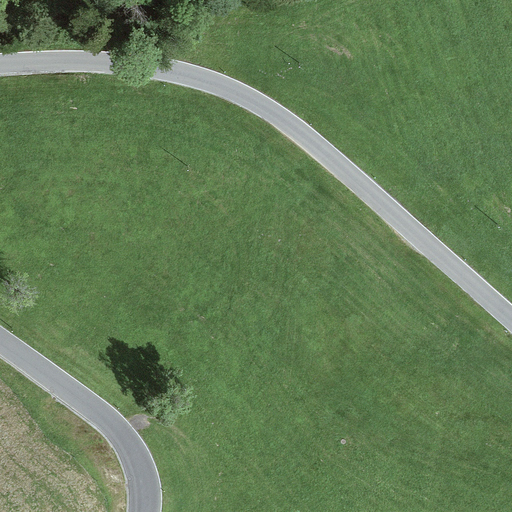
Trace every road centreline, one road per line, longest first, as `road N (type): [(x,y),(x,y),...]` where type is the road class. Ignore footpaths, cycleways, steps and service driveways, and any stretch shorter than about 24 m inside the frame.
road 1 (tertiary): [(0,63),(126,63),(244,95),(321,149),(511,319)]
road 2 (tertiary): [(145,511),(138,461),(116,425),(0,339)]
